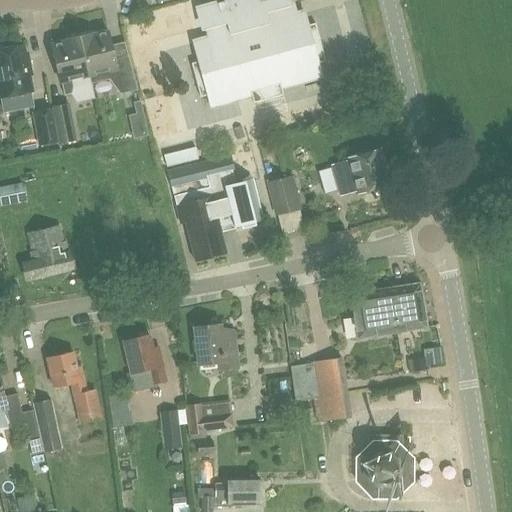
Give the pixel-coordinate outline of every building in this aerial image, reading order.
[(192,64),(202,98),(211,96),(214,105),(252,95),(254,104),(284,96),(282,87),(319,77),(316,65),(326,62),(316,24),(306,27),(302,15),(288,19),(285,7),(288,6),(286,0),(237,0),(200,10),(206,29),(209,28),(212,39),(198,43),(203,62),(192,64)] [(311,8),(313,17),(336,12),(334,3),(311,8)] [(116,57),(109,32),(93,36),(93,33),(80,36),(90,76),(92,83),(109,79),(121,95),(138,90),(129,54),(116,57)] [(72,80),(90,76),(80,36),(68,39),(68,42),(52,45),(61,82),(62,82),(65,96),(72,94),(74,87),(72,80)] [(26,62),(23,46),(0,50),(0,93),(1,98),(32,92),(29,76),(33,75),(30,61),(26,62)] [(76,140),(69,105),(52,108),(59,143),(76,140)] [(39,145),(57,141),(50,110),(33,113),(39,145)] [(170,154),(174,169),(204,160),(200,146),(170,154)] [(391,185),(382,148),(348,157),(349,161),(333,165),(340,195),(357,191),(358,193),(391,185)] [(262,218),(253,181),(236,185),(233,173),(236,173),(232,156),(168,171),(175,197),(176,205),(181,224),(186,223),(195,262),(227,254),(222,233),(221,229),(241,224),(243,229),(257,226),(255,221),(262,219),(262,218)] [(269,182),(277,215),(300,209),(292,176),(269,182)] [(0,206),(11,204),(8,188),(0,189),(0,206)] [(33,252),(30,252),(32,261),(24,263),(29,280),(75,269),(71,251),(68,252),(65,242),(63,243),(60,227),(29,234),(33,252)] [(391,288),(398,331),(427,327),(420,283),(391,288)] [(398,331),(391,288),(352,293),(359,337),(398,331)] [(195,327),(199,365),(223,362),(224,371),(238,369),(235,339),(223,341),(221,324),(195,327)] [(268,331),(270,366),(295,365),(294,330),(268,331)] [(124,341),(132,373),(150,369),(154,384),(167,381),(159,347),(152,349),(149,335),(124,341)] [(448,358),(446,343),(427,346),(429,360),(448,358)] [(101,419),(95,390),(87,392),(82,367),(77,368),(74,352),(47,358),(54,387),(71,384),(80,424),(101,419)] [(308,362),(313,398),(317,422),(351,417),(342,357),(308,362)] [(0,373),(0,426),(10,424),(11,428),(25,424),(18,393),(5,396),(0,373)] [(133,392),(116,393),(117,423),(134,422),(133,392)] [(45,452),(62,448),(52,400),(34,404),(45,452)] [(202,406),(186,408),(186,409),(188,425),(189,435),(205,433),(205,432),(233,428),(231,414),(203,418),(202,406)] [(177,410),(159,412),(164,451),(182,448),(180,426),(188,425),(186,409),(177,410)] [(397,440),(373,440),(355,457),(355,482),(372,500),(397,500),(414,483),(415,458),(397,440)] [(199,455),(213,454),(214,454),(213,443),(198,444),(199,455)] [(228,479),(228,482),(216,482),(216,495),(229,495),(229,505),(259,505),(259,478),(228,479)] [(199,497),(202,497),(213,497),(213,489),(199,489),(199,497)]
